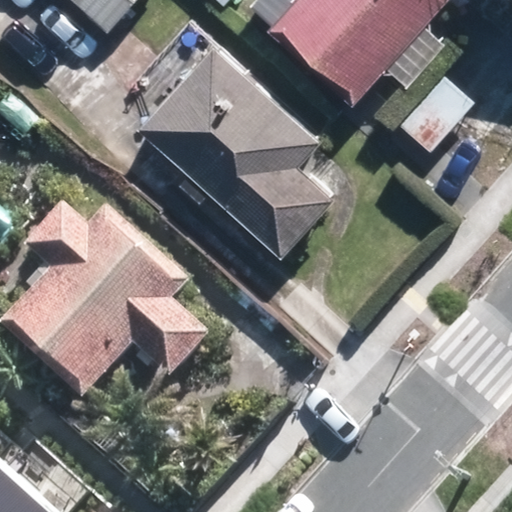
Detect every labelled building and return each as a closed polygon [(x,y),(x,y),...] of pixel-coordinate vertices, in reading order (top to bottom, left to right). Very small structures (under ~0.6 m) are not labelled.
[(139,0),(84,0),(116,27),(139,0)] [(453,39),(428,16),(442,0),(259,0),(259,1),(279,19),(360,92),(391,57),(416,79),(453,39)] [(331,133),(195,12),(129,86),(156,111),(145,123),(254,220),(289,251),(344,188),(310,157),(331,133)] [(481,97),(451,69),(405,119),(435,147),(481,97)] [(34,243),(57,263),(6,319),(94,399),(144,345),(183,381),(226,334),(187,298),(205,277),(117,197),(103,213),(80,192),(34,243)] [(0,511),(41,511),(0,475),(0,511)]
